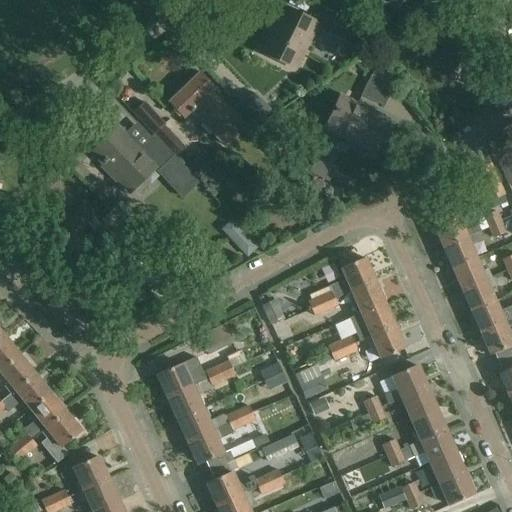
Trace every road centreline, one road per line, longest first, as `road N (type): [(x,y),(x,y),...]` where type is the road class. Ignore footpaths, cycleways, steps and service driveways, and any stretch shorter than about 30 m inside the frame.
road 1 (residential): [(386,215),(359,219),(113,353)]
road 2 (residential): [(511,482),(386,215)]
road 3 (residential): [(0,129),(201,0)]
road 4 (residential): [(169,511),(113,386),(113,353)]
road 5 (residential): [(511,109),(405,191),(386,215)]
road 6 (residential): [(113,353),(0,256)]
